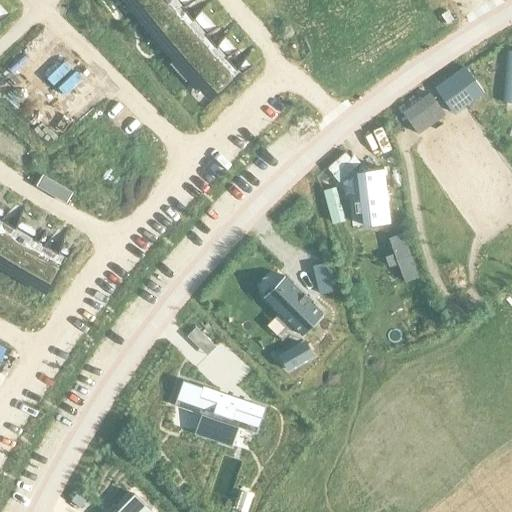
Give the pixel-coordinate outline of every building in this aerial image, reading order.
[(132,0),(135,3),(139,8),(142,12),(157,0),(132,0)] [(157,0),(142,12),(146,17),(150,22),(154,26),(158,31),(161,36),(165,40),(169,45),(173,50),(200,27),(196,23),(192,18),(188,14),(184,9),(181,4),(177,0),(157,0)] [(200,27),(173,50),(177,54),(181,59),(185,63),(189,67),(192,72),(196,76),(222,53),(218,48),(215,44),(211,40),(207,36),(203,31),(200,27)] [(511,50),(507,50),(503,102),(511,103),(511,50)] [(222,53),(196,76),(200,80),(203,83),(206,87),(209,90),(213,94),(216,97),(241,73),(238,70),(235,66),(232,63),(228,60),(225,56),(222,53)] [(465,69),(435,90),(453,114),(472,100),(461,84),(470,77),(465,69)] [(384,169),(356,173),(362,222),(390,219),(384,169)] [(0,218),(0,259),(1,260),(19,230),(13,227),(8,223),(2,219),(0,218)] [(19,230),(1,260),(7,264),(13,267),(19,271),(25,274),(32,278),(38,281),(44,285),(50,288),(67,258),(61,254),(55,251),(49,248),(43,244),(37,241),(31,237),(25,234),(19,230)] [(326,263),(313,266),(319,292),(332,289),(326,263)] [(264,296),(263,297),(302,335),(303,335),(302,334),(322,314),(323,315),(323,314),(284,275),(284,276),(286,278),(266,298),(264,296)] [(196,327),(187,336),(195,344),(204,335),(196,327)] [(183,380),(174,405),(211,418),(205,436),(219,441),(218,443),(227,446),(228,444),(231,445),(237,427),(256,433),(265,408),(183,380)] [(475,492),(470,498),(479,506),(484,500),(475,492)] [(134,494),(115,511),(150,511),(151,511),(134,494)] [(470,498),(465,504),(474,511),(479,506),(470,498)]
